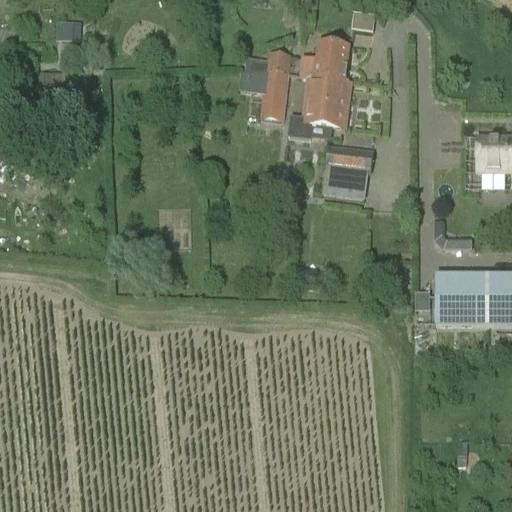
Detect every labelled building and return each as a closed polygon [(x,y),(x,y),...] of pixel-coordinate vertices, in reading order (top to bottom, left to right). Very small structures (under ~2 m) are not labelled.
[(82,24),(57,24),(57,42),(82,42),(82,24)] [(290,121),(287,141),(311,145),(313,131),(345,135),(351,87),(345,87),(349,53),(318,49),(316,64),(301,62),(299,81),(307,82),(302,122),(290,121)] [(246,63),(244,77),(265,77),(289,80),(292,61),(267,59),(267,66),(246,63)] [(244,77),(240,77),(240,97),(263,99),(260,124),(284,128),(289,80),(265,77),(244,77)] [(95,141),(104,124),(88,117),(80,134),(95,141)] [(511,139),(474,139),(474,180),(511,180),(511,139)] [(328,151),(326,173),(369,178),(372,157),(328,151)] [(408,280),(405,229),(394,230),(397,281),(408,280)] [(471,244),(455,244),(455,255),(471,255),(471,244)] [(368,267),(368,296),(384,296),(384,267),(368,267)] [(303,275),(297,281),(296,287),(302,293),(314,294),(320,289),(321,283),(315,277),(303,275)] [(511,280),(435,280),(436,331),(511,332),(511,280)]
